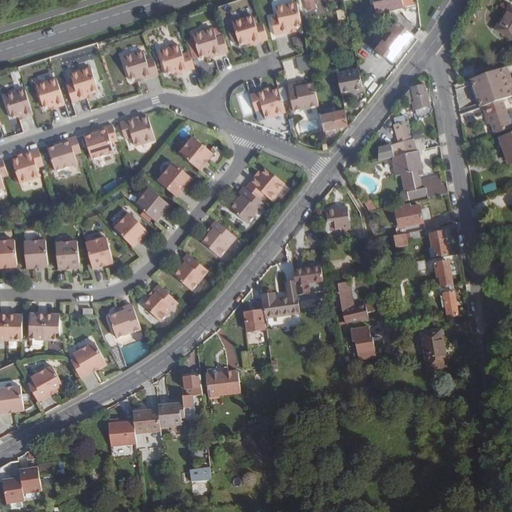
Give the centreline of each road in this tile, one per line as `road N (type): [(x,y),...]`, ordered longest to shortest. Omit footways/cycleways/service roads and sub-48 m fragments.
road 1 (tertiary): [(0,452),(173,352),(330,173)]
road 2 (residential): [(0,294),(93,295),(129,285),(237,167),(254,135)]
road 3 (residential): [(474,269),(433,41)]
road 4 (residential): [(207,115),(154,100),(0,150)]
road 5 (primary): [(163,0),(0,51)]
road 6 (tertiary): [(330,173),(433,41)]
